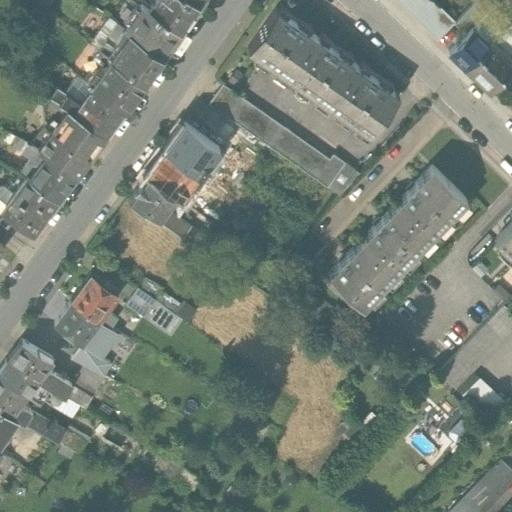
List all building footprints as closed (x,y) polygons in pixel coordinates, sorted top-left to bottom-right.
[(142,0),(124,26),(162,54),(180,29),(150,6),(142,0)] [(154,0),(150,6),(180,29),(198,3),(193,0),(154,0)] [(453,23),(456,20),(434,0),(395,0),(437,40),(453,23)] [(482,13),(481,13),(472,4),(456,20),(453,23),(463,33),(471,25),(482,13)] [(482,13),(471,25),(489,43),(492,40),(508,23),(489,5),(481,13),(482,13)] [(370,132),(398,94),(275,6),(246,45),(370,132)] [(88,41),(98,47),(143,80),(162,54),(124,26),(107,15),(88,41)] [(511,18),(508,23),(492,40),(510,57),(511,55),(511,18)] [(465,68),(489,43),(471,25),(463,33),(447,50),(465,68)] [(492,40),(489,43),(465,68),(489,90),(511,66),(511,59),(510,57),(492,40)] [(123,106),(143,80),(98,47),(92,55),(103,63),(99,68),(95,66),(86,79),(91,83),(123,106)] [(237,89),(246,78),(235,69),(226,80),(237,89)] [(221,82),(207,102),(339,196),(359,172),(332,153),(328,159),(221,82)] [(46,90),(50,93),(106,130),(123,106),(91,83),(79,100),(58,85),(54,89),(50,86),(46,90)] [(51,113),(29,142),(45,151),(76,174),(106,130),(50,93),(49,94),(50,95),(42,106),(51,113)] [(183,121),(163,147),(213,183),(222,170),(207,160),(217,146),(183,121)] [(58,197),(76,174),(45,151),(29,142),(27,141),(21,149),(30,156),(18,169),(26,174),(58,197)] [(163,147),(145,172),(180,197),(191,183),(205,194),(213,183),(163,147)] [(345,253),(328,271),(362,304),(466,199),(432,165),(414,183),(380,218),(345,253)] [(167,202),(174,207),(180,197),(145,172),(127,197),(157,218),(164,207),(167,202)] [(32,232),(58,197),(26,174),(12,192),(0,208),(17,221),(15,224),(28,233),(30,231),(32,232)] [(0,208),(12,192),(2,185),(0,185),(0,208)] [(207,238),(164,207),(157,218),(199,248),(207,238)] [(511,220),(494,239),(511,256),(511,220)] [(116,317),(105,308),(116,292),(90,272),(70,298),(98,318),(109,327),(116,317)] [(144,276),(124,303),(163,331),(175,314),(187,323),(197,309),(181,298),(179,302),(144,276)] [(80,342),(98,318),(70,298),(52,321),(80,342)] [(511,326),(511,313),(501,303),(437,370),(454,386),(471,369),(511,326)] [(114,330),(109,327),(98,318),(80,342),(69,357),(102,374),(109,360),(98,352),(114,330)] [(51,357),(21,337),(5,358),(48,384),(83,405),(90,395),(50,368),(41,369),(47,361),(48,362),(51,357)] [(5,358),(0,365),(0,406),(10,413),(15,406),(25,392),(38,400),(48,384),(5,358)] [(504,402),(471,369),(454,386),(488,419),(504,402)] [(80,438),(23,405),(15,406),(10,413),(17,417),(62,443),(57,452),(69,458),(80,438)] [(0,406),(0,450),(1,451),(11,438),(5,434),(17,417),(10,413),(0,406)] [(511,478),(511,471),(497,458),(448,510),(451,511),(475,511),(480,511),(485,503),(488,504),(493,494),(496,495),(511,478)] [(171,459),(164,472),(193,489),(200,477),(171,459)] [(234,477),(226,491),(239,498),(247,484),(234,477)]
